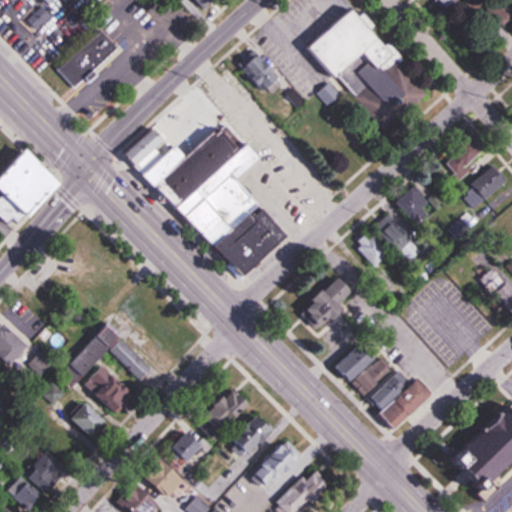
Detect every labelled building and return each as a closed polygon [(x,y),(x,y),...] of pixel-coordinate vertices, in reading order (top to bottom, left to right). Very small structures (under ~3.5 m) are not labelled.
[(196,0),(203,8),(214,0),(196,0)] [(430,0),(442,15),(461,0),(430,0)] [(305,43),(347,5),(397,51),(397,59),(428,91),(379,128),(353,97),(347,88),(337,77),(305,43)] [(58,66),(76,88),(123,51),(105,29),(58,66)] [(0,169),(13,152),(0,141),(0,127),(1,126),(0,125),(0,169)] [(150,180),(210,128),(214,132),(217,129),(231,145),(228,148),(231,151),(171,204),(150,180)] [(444,163),(456,182),(473,171),(469,165),(487,152),(479,140),(444,163)] [(67,182),(35,148),(0,181),(0,182),(9,192),(0,200),(0,214),(16,231),(67,182)] [(509,178),(494,164),(461,196),(475,211),(509,178)] [(432,216),(428,211),(435,206),(419,185),(396,202),(417,228),(432,216)] [(418,241),(391,212),(375,228),(403,256),(418,241)] [(390,255),(373,232),(356,244),(373,267),(390,255)] [(507,279),(490,267),(479,283),(497,295),(507,279)] [(327,328),(355,303),(337,283),(303,313),(316,328),(322,322),(327,328)] [(30,346),(2,317),(0,318),(0,352),(12,364),(30,346)] [(70,364),(84,378),(110,351),(141,381),(154,368),(109,324),(70,364)] [(379,360),(362,343),(339,365),(355,382),(365,372),(376,383),(387,372),(382,368),(380,370),(375,364),(379,360)] [(86,383),(118,415),(136,396),(105,365),(86,383)] [(435,394),(421,378),(383,414),(398,429),(435,394)] [(222,435),(254,403),(238,387),(206,419),(222,435)] [(94,440),(110,423),(89,402),(72,419),(94,440)] [(480,511),(511,480),(511,409),(497,423),(505,433),(447,491),(465,511),(480,511)] [(275,439),(264,418),(237,432),(248,453),(275,439)] [(195,431),(177,449),(194,465),(212,447),(195,431)] [(173,496),(190,478),(172,460),(154,477),(173,496)] [(6,491),(29,511),(32,511),(49,494),(35,481),(31,485),(20,475),(6,491)] [(138,511),(155,511),(163,506),(148,488),(131,502),(138,511)]
